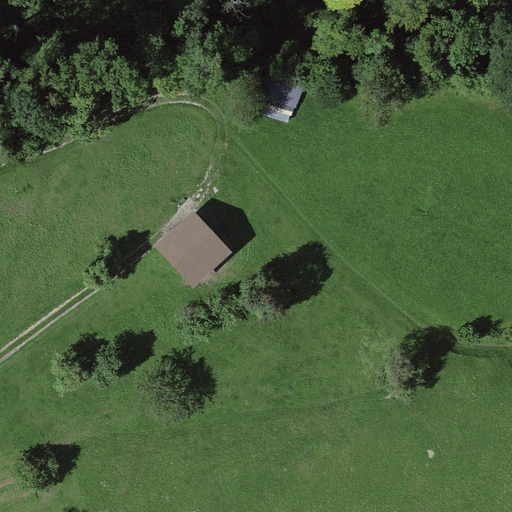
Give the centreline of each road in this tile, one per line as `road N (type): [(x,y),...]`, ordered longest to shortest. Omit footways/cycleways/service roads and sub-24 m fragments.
road 1 (track): [(219,163),(194,211),(101,289),(0,358)]
road 2 (track): [(0,157),(48,149),(133,111),(174,103),(204,106),(221,119),(219,163)]
